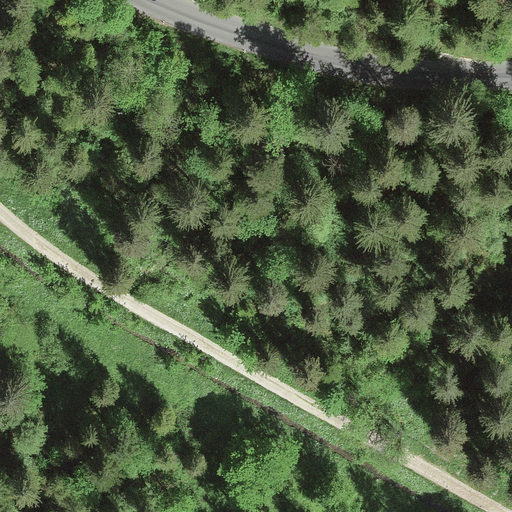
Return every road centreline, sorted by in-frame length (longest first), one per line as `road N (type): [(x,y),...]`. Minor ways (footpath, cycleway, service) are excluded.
road 1 (track): [(497,511),(126,302),(0,211)]
road 2 (tertiary): [(149,0),(353,66),(434,77),(511,75)]
